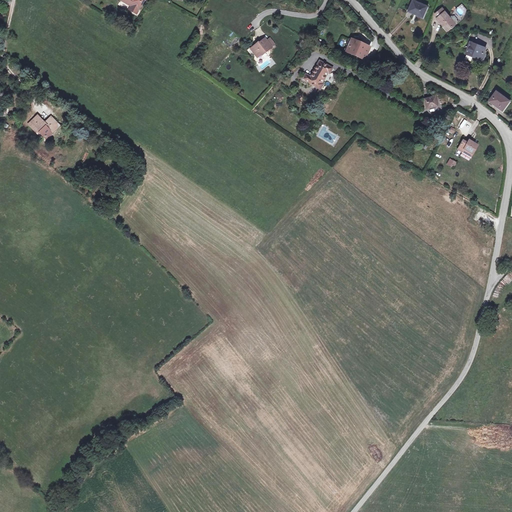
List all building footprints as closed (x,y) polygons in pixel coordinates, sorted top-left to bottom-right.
[(120,0),(121,0),(129,5),(131,6),(130,8),(132,11),(135,13),(138,13),(145,1),(149,4),(150,0),(120,0)] [(412,0),(411,0),(407,12),(424,19),(429,7),(427,6),(423,17),(409,11),(413,0),(412,0)] [(413,0),(409,11),(423,17),(427,6),(428,4),(424,2),(423,5),(413,0)] [(456,9),(460,15),(467,10),(462,4),(456,9)] [(443,8),(436,14),(439,17),(437,18),(442,24),(443,23),(449,30),(456,24),(455,24),(458,22),(454,16),(452,16),(451,17),(443,8)] [(258,42),(250,49),(256,56),(260,52),(261,54),(265,51),(266,52),(272,47),(271,46),(267,41),(265,38),(259,43),(258,42)] [(347,45),(344,53),(354,58),(355,55),(364,59),(369,48),(352,40),(352,42),(349,46),(347,45)] [(469,47),(467,54),(482,59),(485,53),(483,53),(485,47),(470,41),(470,42),(468,47),(469,47)] [(306,74),(303,79),(320,90),(324,84),(322,84),(328,73),(329,74),(333,68),(320,61),(310,77),(306,74)] [(497,91),(489,101),(495,105),(502,111),(510,100),(497,91)] [(435,97),(424,99),(427,109),(438,106),(435,97)] [(37,117),(28,125),(38,134),(39,133),(44,137),(49,132),(52,134),(60,126),(52,118),(44,125),(37,117)] [(52,134),(49,132),(44,137),(46,140),(52,135),(52,134)] [(463,141),(458,149),(462,152),(471,158),(478,146),(469,141),(468,143),(463,141)] [(450,160),(447,164),(454,168),(456,163),(450,160)]
